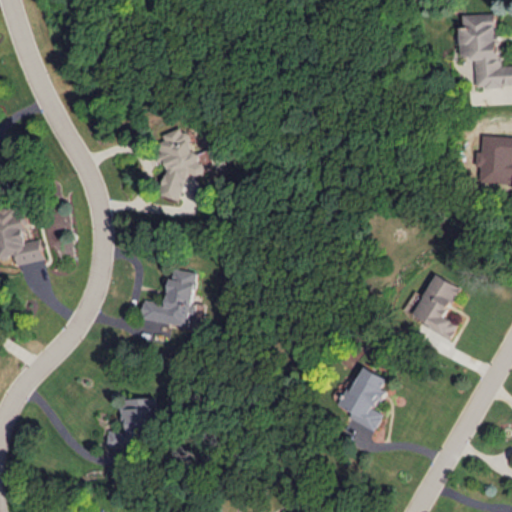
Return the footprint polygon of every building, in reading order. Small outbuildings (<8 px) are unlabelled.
[(468,13),(469,25),(465,25),(466,54),(479,54),(480,85),(511,84),(511,63),(503,64),(501,12),(468,13)] [(182,199),(192,172),(202,176),(207,164),(199,161),(202,151),(189,146),(193,135),(170,126),(158,157),(172,162),(161,191),(182,199)] [(511,134),(487,134),(486,150),(481,150),(481,164),(485,164),(484,181),(511,182),(511,134)] [(0,209),(0,227),(2,238),(0,238),(0,255),(22,252),(25,263),(51,258),(47,237),(35,239),(28,204),(0,209)] [(466,286),(441,272),(418,314),(457,335),(463,323),(450,315),(466,286)] [(395,376),(371,365),(359,390),(354,387),(346,403),(359,410),(356,416),(382,429),(390,412),(383,409),(393,388),(390,386),(395,376)] [(144,445),(144,437),(152,436),(152,426),(158,426),(158,396),(125,396),(125,429),(109,430),(110,446),(144,445)]
